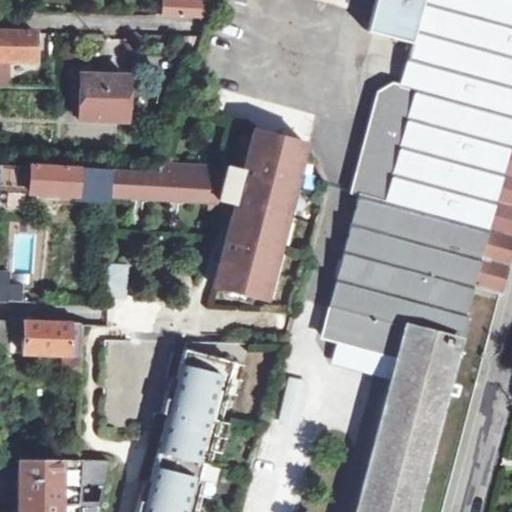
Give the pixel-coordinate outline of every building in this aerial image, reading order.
[(354,191),(359,193),(511,232),(511,0),(376,0),(368,31),(413,44),(402,87),(400,86),(397,86),(380,93),(354,191)] [(209,4),(162,3),(162,15),(177,15),(205,17),(209,4)] [(0,31),(0,87),(6,87),(6,62),(35,61),(36,33),(0,31)] [(196,47),(199,37),(199,36),(176,36),(176,48),(196,47)] [(79,119),(79,110),(80,74),(100,75),(101,66),(91,65),(92,67),(73,67),(72,109),(72,119),(79,119)] [(125,110),(127,76),(100,75),(80,74),(79,110),(79,119),(126,119),(125,110)] [(221,112),(238,117),(243,99),(227,94),(221,112)] [(164,160),(160,173),(112,171),(110,195),(221,199),(233,204),(212,284),(264,298),(304,144),(307,145),(308,142),(259,127),(258,130),(254,129),(247,155),(202,155),(202,167),(170,167),(171,159),(164,160)] [(107,198),(109,170),(0,166),(0,186),(71,190),(72,196),(107,198)] [(511,250),(511,232),(359,193),(322,335),(384,352),(393,319),(458,337),(472,286),(501,294),(511,250)] [(108,264),(107,297),(128,297),(129,264),(108,264)] [(0,301),(7,302),(8,283),(9,273),(0,272),(0,301)] [(411,511),(458,337),(393,319),(384,352),(396,355),(355,511),(411,511)] [(0,352),(8,352),(8,347),(9,321),(0,321),(0,352)] [(78,338),(78,324),(69,323),(22,322),(22,347),(21,353),(34,354),(33,371),(62,372),(61,376),(76,377),(78,338)] [(384,352),(338,340),(332,359),(391,375),(396,355),(384,352)] [(170,362),(147,450),(186,460),(208,372),(170,362)] [(98,511),(109,459),(76,459),(18,459),(17,511),(98,511)] [(173,511),(183,473),(144,463),(131,511),(173,511)]
